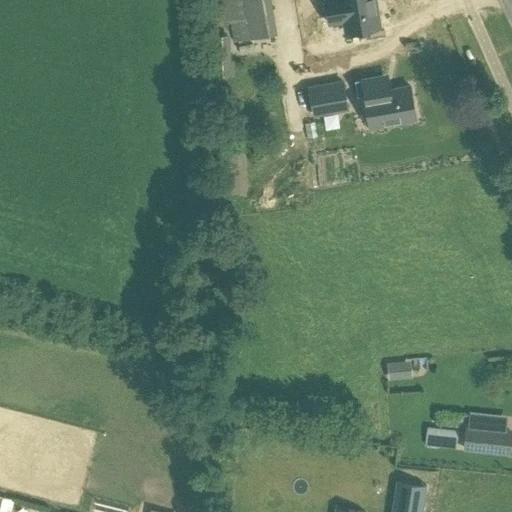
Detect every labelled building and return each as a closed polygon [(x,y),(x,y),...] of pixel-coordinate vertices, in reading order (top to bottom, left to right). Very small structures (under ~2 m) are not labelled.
[(219,0),(224,25),(274,16),(271,0),(219,0)] [(376,27),(372,0),(322,0),(326,22),(342,19),(344,32),(376,27)] [(428,56),(423,46),(420,47),(412,31),(389,42),(402,68),(428,56)] [(355,81),(358,97),(363,96),(369,129),(418,121),(411,84),(391,87),(388,73),(361,77),(361,80),(355,81)] [(343,80),(307,86),(313,117),(349,110),(343,80)] [(390,362),(387,363),(388,380),(408,378),(409,378),(407,361),(390,362)] [(484,424),(510,424),(510,414),(484,414),(484,424)] [(470,426),(465,425),(465,426),(462,450),(510,456),(511,435),(511,429),(505,429),(478,426),(470,426)] [(422,511),(427,485),(396,480),(390,511),(422,511)] [(0,511),(9,511),(13,501),(0,498),(0,511)]
